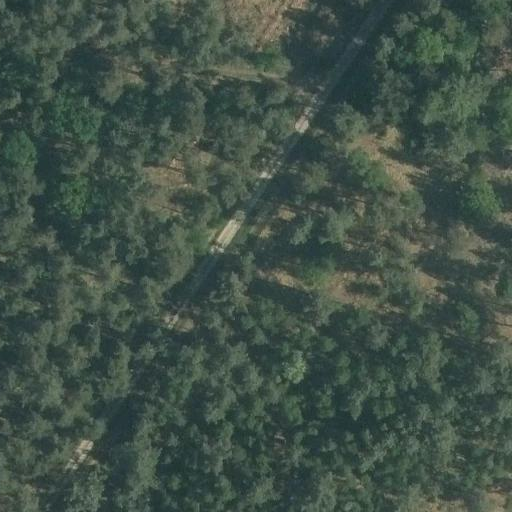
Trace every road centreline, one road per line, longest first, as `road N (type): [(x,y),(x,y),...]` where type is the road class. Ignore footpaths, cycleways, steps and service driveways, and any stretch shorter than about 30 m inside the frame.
road 1 (unknown): [(453,0),(390,100),(226,318),(194,399),(106,511)]
road 2 (track): [(53,511),(400,0)]
